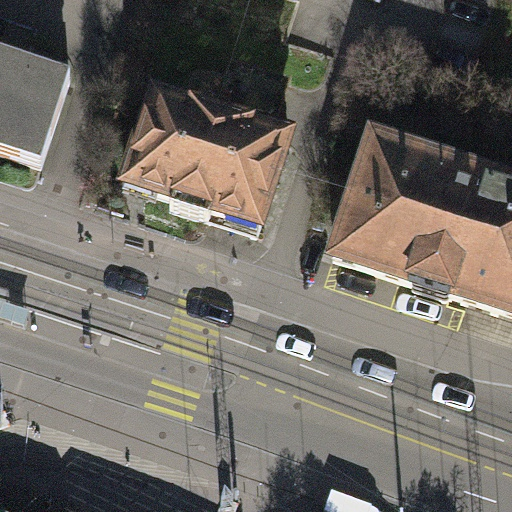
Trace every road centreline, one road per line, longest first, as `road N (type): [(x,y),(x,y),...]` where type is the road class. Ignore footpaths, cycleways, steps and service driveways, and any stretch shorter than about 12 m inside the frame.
road 1 (secondary): [(509,442),(0,264)]
road 2 (secondary): [(0,346),(237,420),(509,442)]
